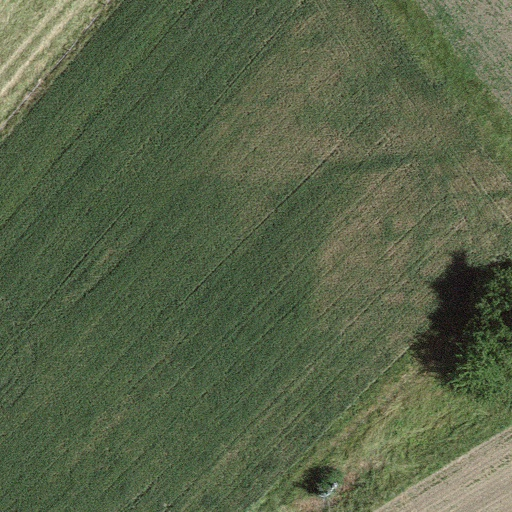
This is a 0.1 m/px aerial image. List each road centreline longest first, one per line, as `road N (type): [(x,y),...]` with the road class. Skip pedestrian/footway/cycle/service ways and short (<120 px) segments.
road 1 (track): [(275,511),(338,437),(511,281)]
road 2 (track): [(511,157),(387,0)]
